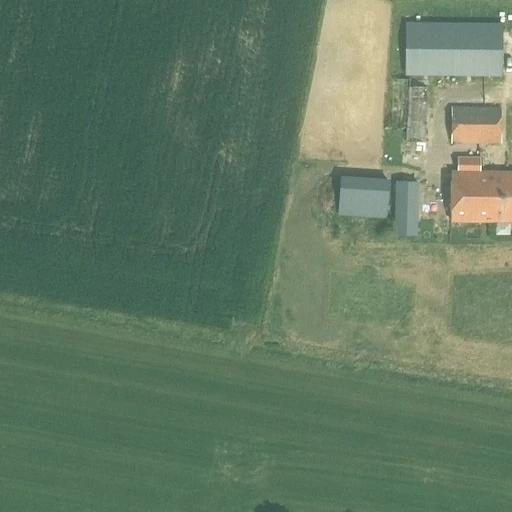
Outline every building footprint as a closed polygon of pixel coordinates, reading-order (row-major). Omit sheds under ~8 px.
[(405,73),(501,74),(501,25),(405,24),(405,73)] [(406,143),(425,143),(428,80),(392,78),(390,128),(406,129),(406,143)] [(451,142),(500,142),(501,108),(451,108),(451,142)] [(490,221),(511,221),(511,172),(491,172),(491,173),(479,173),(479,158),(457,158),(457,173),(451,173),(450,220),(490,220),(490,221)] [(339,215),(386,218),(389,179),(342,176),(339,215)] [(394,236),(417,237),(418,181),(395,181),(394,236)]
